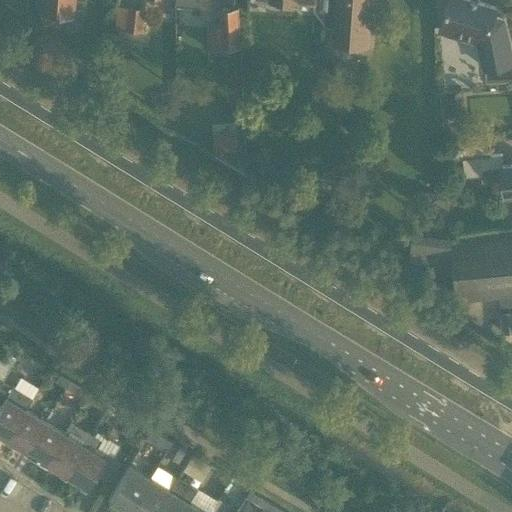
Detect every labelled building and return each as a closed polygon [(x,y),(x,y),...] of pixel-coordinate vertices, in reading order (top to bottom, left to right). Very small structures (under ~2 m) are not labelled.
[(43,0),(41,26),(62,27),(63,16),(74,17),(75,0),(43,0)] [(176,0),(176,5),(210,9),(211,0),(176,0)] [(372,0),(334,0),(331,43),(369,46),(372,0)] [(478,42),(484,68),(511,61),(511,55),(504,19),(494,16),(496,7),(479,2),(479,1),(476,0),(442,0),(441,6),(443,10),(446,11),(440,31),(478,42)] [(114,6),(111,29),(127,31),(126,41),(139,42),(140,33),(142,33),(144,10),(114,6)] [(238,7),(218,8),(221,48),(241,47),(238,7)] [(465,177),(481,175),(482,182),(503,180),(506,208),(511,207),(511,164),(502,165),(501,154),(491,155),(490,141),(439,146),(441,160),(463,158),(465,177)] [(511,231),(450,239),(457,300),(498,296),(500,311),(511,309),(511,231)] [(413,234),(409,262),(452,267),(453,259),(450,239),(413,234)] [(511,309),(500,311),(503,333),(511,331),(511,309)] [(16,356),(20,349),(9,343),(5,350),(16,356)] [(20,349),(16,356),(26,363),(31,356),(20,349)] [(69,380),(59,373),(55,380),(65,387),(69,380)] [(69,380),(65,387),(76,393),(80,386),(69,380)] [(5,440),(6,440),(24,410),(30,399),(10,387),(7,391),(0,386),(0,434),(6,438),(5,440)] [(98,397),(93,404),(104,410),(108,403),(98,397)] [(24,452),(25,452),(44,422),(24,410),(6,440),(13,444),(14,443),(25,450),(24,452)] [(71,421),(63,434),(44,464),(45,464),(46,463),(57,470),(57,471),(64,476),(84,443),(90,433),(71,421)] [(63,434),(44,422),(25,452),(44,464),(63,434)] [(90,433),(84,443),(64,476),(65,475),(77,482),(76,483),(84,488),(93,474),(103,480),(116,458),(98,447),(101,440),(90,433)] [(165,450),(170,441),(161,436),(156,445),(165,450)] [(172,441),(166,452),(179,460),(185,449),(172,441)] [(108,499),(128,511),(149,477),(129,465),(108,499)] [(154,511),(181,511),(188,502),(196,488),(177,476),(169,490),(169,489),(154,511)] [(154,511),(169,489),(149,477),(128,511),(129,511),(154,511)] [(267,501),(249,490),(245,497),(262,508),(267,501)] [(285,511),(267,501),(262,508),(269,511),(285,511)] [(205,511),(188,502),(181,511),(205,511)]
